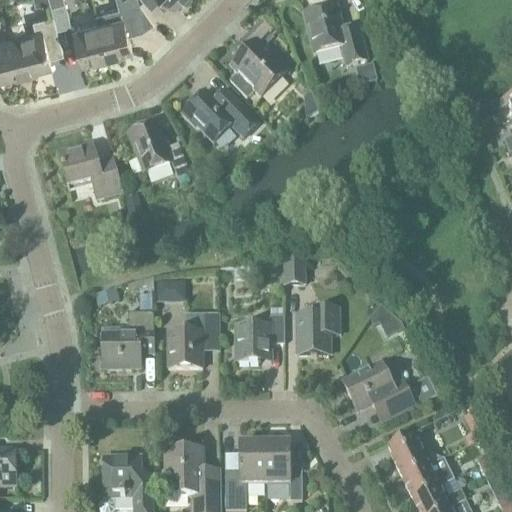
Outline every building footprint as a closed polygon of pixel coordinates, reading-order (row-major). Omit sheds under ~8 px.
[(63,5),(61,0),(49,0),(57,29),(71,25),(66,4),(63,5)] [(165,0),(174,8),(182,0),(140,0),(143,3),(151,12),(163,0),(165,0)] [(99,24),(108,59),(132,52),(129,38),(143,34),(155,26),(141,6),(97,18),(99,24)] [(303,18),(313,58),(342,50),(346,69),(372,63),(364,27),(342,32),(337,10),(303,18)] [(15,38),(26,77),(53,69),(50,58),(63,54),(53,16),(32,21),(35,33),(15,38)] [(83,65),(108,59),(99,24),(74,31),(83,65)] [(0,83),(26,77),(15,38),(0,41),(0,83)] [(261,102),(288,76),(256,44),(230,71),(237,78),(229,85),(247,102),(254,95),(261,102)] [(262,126),(228,92),(215,104),(205,95),(183,116),(211,143),(213,146),(236,126),(232,129),(245,142),(262,126)] [(166,152),(156,127),(128,138),(143,177),(172,166),(177,181),(191,176),(179,147),(166,152)] [(99,172),(92,148),(59,157),(69,196),(93,190),(96,203),(121,197),(114,168),(99,172)] [(306,289),(306,264),(284,263),(284,289),(306,289)] [(249,268),(233,270),(234,280),(250,278),(249,268)] [(98,308),(116,303),(113,292),(95,297),(98,308)] [(378,309),(370,321),(374,328),(380,325),(393,319),(381,309),(379,307),(378,309)] [(236,366),(260,366),(271,366),(271,346),(284,346),(284,311),(272,311),(272,319),(268,319),(268,330),(236,331),(236,366)] [(310,361),(316,361),(316,359),(328,359),(328,339),(337,339),(337,313),(321,313),(321,319),(298,319),(298,359),(310,360),(310,361)] [(103,374),(141,373),(140,358),(154,358),(154,316),(128,316),(128,337),(121,337),(121,341),(102,342),(103,374)] [(168,373),(202,372),(202,347),(220,347),(219,319),(185,319),(185,336),(168,336),(168,373)] [(395,397),(381,369),(343,387),(357,416),(375,407),(381,419),(409,405),(412,412),(438,399),(429,381),(395,397)] [(470,449),(487,441),(482,432),(465,440),(470,449)] [(402,482),(427,470),(417,448),(415,448),(410,438),(386,450),(402,482)] [(265,448),(265,489),(290,488),(291,503),(303,502),(303,468),(290,468),(290,447),(265,448)] [(240,489),(265,489),(265,448),(240,448),(240,469),(229,469),(229,503),(240,503),(240,489)] [(0,490),(15,490),(15,454),(0,454),(0,490)] [(203,474),(203,454),(164,454),(165,500),(194,500),(193,511),(221,511),(221,474),(203,474)] [(480,470),(493,464),(489,457),(476,463),(480,470)] [(141,488),(141,461),(104,461),(104,501),(134,501),(133,511),(153,511),(153,488),(141,488)] [(413,504),(456,482),(446,461),(427,470),(402,482),(413,504)] [(493,464),(480,470),(484,478),(496,471),(493,464)] [(450,511),(467,504),(456,482),(413,504),(416,511),(450,511)] [(500,511),(504,511),(511,508),(511,502),(510,499),(497,506),(500,511)]
